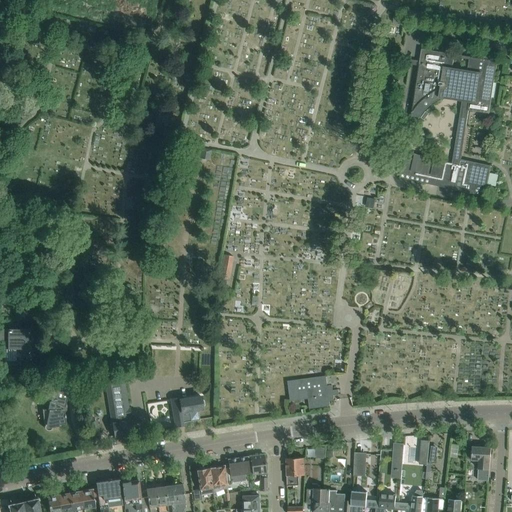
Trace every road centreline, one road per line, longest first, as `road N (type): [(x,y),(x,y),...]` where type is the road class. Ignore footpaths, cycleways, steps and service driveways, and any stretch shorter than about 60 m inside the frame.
road 1 (residential): [(0,483),(275,433)]
road 2 (residential): [(275,433),(506,414)]
